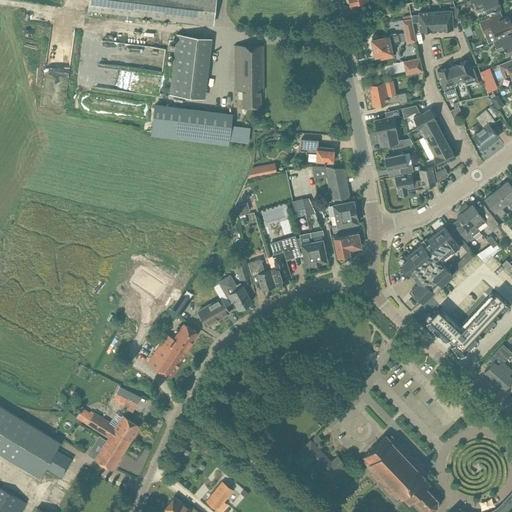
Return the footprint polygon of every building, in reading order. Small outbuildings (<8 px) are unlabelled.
[(89,0),(88,10),(213,24),(215,0),(89,0)] [(472,0),(476,9),(476,11),(477,14),(480,16),(487,13),(489,17),(495,15),(501,13),(499,8),(501,7),(497,0),(472,0)] [(441,29),(453,28),(452,9),(440,10),(441,28),(441,29)] [(431,29),(441,28),(440,10),(430,11),(431,29)] [(430,11),(418,12),(420,30),(431,29),(430,11)] [(489,17),(486,19),(480,21),(485,33),(492,30),(494,36),(495,36),(496,40),(502,38),(509,35),(508,30),(511,28),(511,25),(508,16),(498,20),(495,15),(489,17)] [(380,55),(381,58),(393,56),(390,43),(406,40),(407,43),(416,41),(411,17),(401,19),(403,32),(396,34),(396,33),(390,34),(390,35),(389,36),(388,35),(375,38),(375,37),(374,37),(373,37),(372,38),(371,39),(375,56),(380,55)] [(211,38),(177,34),(171,86),(170,94),(204,97),(207,74),(211,38)] [(502,38),(496,40),(493,41),(496,51),(503,48),(506,55),(511,52),(511,40),(509,35),(502,38)] [(234,91),(242,91),(242,106),(261,107),(261,91),(264,91),(263,45),(234,45),(234,91)] [(511,58),(504,62),(497,65),(502,77),(510,75),(511,79),(511,58)] [(404,62),(407,74),(422,71),(419,59),(404,62)] [(458,63),(458,64),(464,81),(465,85),(476,81),(471,67),(469,60),(458,63)] [(448,67),(454,84),(464,81),(458,64),(448,67)] [(477,65),(471,67),(476,81),(482,79),(477,65)] [(437,71),(445,92),(455,88),(454,84),(448,67),(437,71)] [(489,68),(480,72),(488,92),(497,89),(489,68)] [(392,80),(379,83),(369,84),(373,106),(389,103),(389,102),(399,100),(399,103),(407,101),(405,92),(395,94),(392,80)] [(491,99),(498,108),(503,105),(496,96),(491,99)] [(455,109),(449,111),(450,111),(450,112),(451,114),(453,118),(454,119),(462,115),(458,102),(453,104),(455,109)] [(155,104),(151,136),(228,145),(232,114),(155,104)] [(419,127),(435,118),(430,108),(414,117),(419,127)] [(387,117),(375,120),(377,132),(378,132),(395,128),(395,129),(396,129),(393,116),(399,115),(397,109),(385,112),(387,117)] [(492,118),(486,110),(486,109),(475,117),(483,128),(473,136),(482,149),(491,142),(490,141),(497,135),(487,122),(492,118)] [(424,137),(440,128),(435,119),(435,118),(419,127),(424,137)] [(395,128),(378,132),(380,144),(391,142),(393,148),(404,145),(403,139),(398,140),(395,129),(395,128)] [(429,146),(445,138),(440,128),(424,137),(429,146)] [(308,160),(332,162),(333,147),(318,146),(318,140),(301,138),(300,150),(306,150),(306,152),(309,153),(308,160)] [(434,156),(450,148),(450,147),(445,138),(429,146),(434,156)] [(456,158),(450,148),(434,156),(439,166),(456,158)] [(404,153),(385,157),(387,170),(388,170),(400,167),(401,173),(413,171),(411,164),(407,165),(404,153)] [(247,178),(269,173),(267,164),(252,167),(247,178)] [(328,176),(333,199),(349,196),(345,177),(343,167),(312,165),(315,179),(328,176)] [(436,184),(432,167),(419,170),(421,179),(413,180),(411,173),(395,177),(397,190),(398,189),(399,195),(408,193),(407,190),(423,187),(436,184)] [(445,167),(436,172),(437,181),(448,173),(445,167)] [(511,186),(508,181),(496,189),(506,202),(508,205),(511,201),(511,186)] [(501,206),(506,202),(496,189),(485,198),(495,211),(501,218),(507,214),(501,206)] [(302,198),(304,208),(313,207),(308,197),(302,198)] [(294,210),(304,208),(302,198),(292,200),(294,210)] [(353,199),(333,204),(335,215),(356,211),(353,199)] [(246,203),(238,206),(240,213),(249,210),(246,203)] [(469,218),(476,227),(484,221),(490,229),(498,223),(484,205),(477,210),(472,204),(469,207),(466,204),(463,206),(470,217),(469,218)] [(470,217),(463,206),(459,209),(462,212),(457,216),(459,218),(454,222),(467,240),(479,231),(476,227),(469,218),(470,217)] [(356,211),(335,215),(337,226),(342,225),(358,222),(356,211)] [(511,230),(504,220),(498,224),(511,241),(511,230)] [(419,282),(412,289),(422,301),(434,290),(432,289),(439,282),(441,284),(452,274),(451,272),(442,262),(441,262),(439,260),(458,245),(444,226),(428,239),(430,241),(424,246),(422,243),(406,256),(407,258),(401,263),(409,274),(411,272),(419,282)] [(323,229),(310,232),(311,236),(316,262),(327,260),(323,239),(325,239),(323,229)] [(310,232),(299,234),(300,237),(301,243),(302,246),(306,265),(316,262),(312,241),(311,236),(310,232)] [(358,232),(346,234),(349,251),(357,249),(356,247),(361,246),(358,232)] [(457,232),(453,234),(466,251),(467,250),(469,252),(453,266),(455,268),(451,272),(452,274),(453,274),(475,254),(457,232)] [(349,251),(346,234),(334,237),(338,255),(350,253),(349,251)] [(276,267),(271,269),(275,285),(276,285),(277,287),(284,285),(283,283),(289,281),(287,274),(289,274),(284,258),(287,257),(287,259),(300,255),(295,236),(271,243),(274,255),(272,255),(276,267)] [(490,245),(476,252),(479,258),(497,249),(491,236),(487,238),(490,245)] [(250,276),(244,258),(234,260),(241,279),(250,276)] [(275,285),(271,269),(265,271),(261,258),(248,262),(252,276),(258,274),(262,289),(275,285)] [(511,264),(506,259),(502,263),(510,272),(511,269),(511,264)] [(147,272),(138,286),(155,298),(165,284),(147,272)] [(234,301),(239,309),(251,302),(246,293),(248,292),(245,285),(243,287),(240,282),(236,285),(230,275),(218,282),(231,303),(234,301)] [(431,315),(425,321),(432,327),(431,328),(439,335),(439,334),(446,340),(447,338),(452,343),(451,345),(454,348),(453,348),(461,355),(462,355),(468,348),(478,337),(479,337),(486,330),(485,329),(496,318),(503,311),(503,310),(509,304),(496,292),(460,330),(441,311),(443,309),(439,306),(431,315)] [(191,299),(182,294),(171,310),(180,316),(191,299)] [(229,312),(224,304),(221,298),(198,310),(207,325),(229,312)] [(170,310),(163,322),(170,327),(177,315),(170,310)] [(198,332),(190,327),(184,323),(174,338),(166,333),(147,363),(170,378),(187,352),(186,351),(198,332)] [(484,371),(494,380),(507,366),(503,362),(511,352),(503,344),(490,358),(493,361),(484,371)] [(511,371),(511,370),(507,366),(494,380),(504,389),(511,380),(511,377),(509,375),(511,371)] [(71,375),(65,386),(79,393),(85,382),(71,375)] [(61,442),(0,405),(0,452),(40,477),(46,467),(56,450),(61,442)] [(130,440),(140,425),(123,414),(115,426),(94,412),(88,422),(109,436),(114,429),(130,440)] [(95,459),(112,469),(130,440),(114,429),(109,436),(95,459)] [(317,435),(311,440),(293,457),(300,466),(301,465),(304,468),(312,459),(318,465),(330,477),(344,463),(337,456),(330,463),(322,455),(324,453),(316,445),(322,440),(317,435)] [(409,450),(403,443),(401,445),(391,435),(388,438),(386,435),(378,442),(378,441),(370,448),(371,449),(363,456),(366,459),(363,461),(373,472),(371,473),(378,480),(380,479),(386,485),(384,487),(390,494),(392,492),(398,498),(399,499),(403,495),(409,502),(413,498),(419,504),(418,505),(418,506),(420,505),(425,511),(432,511),(431,511),(433,511),(437,507),(438,507),(439,506),(437,506),(437,500),(439,500),(438,499),(432,491),(431,493),(425,487),(429,483),(423,476),(427,472),(420,465),(422,464),(415,457),(413,459),(407,452),(409,450)] [(56,450),(46,467),(62,476),(72,459),(56,450)] [(286,458),(280,464),(285,468),(290,463),(286,458)] [(217,509),(233,490),(222,481),(206,501),(217,509)] [(0,487),(0,511),(20,511),(26,502),(0,487)] [(175,496),(163,510),(166,511),(198,511),(192,507),(191,509),(175,496)] [(450,511),(511,511),(511,497),(498,511),(464,511),(462,511),(461,511),(450,511)]
